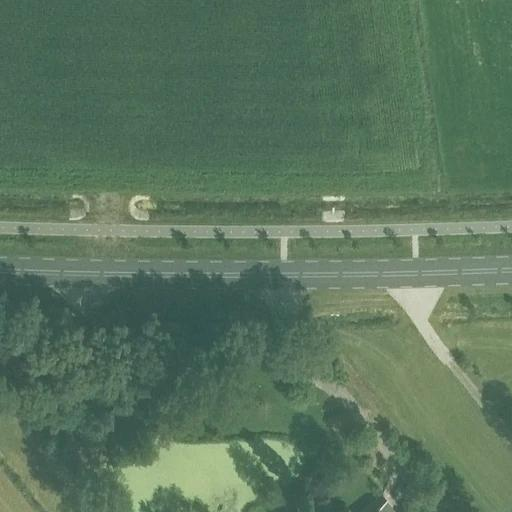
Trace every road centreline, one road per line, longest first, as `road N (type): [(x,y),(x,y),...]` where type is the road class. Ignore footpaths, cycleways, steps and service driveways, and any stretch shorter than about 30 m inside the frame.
road 1 (primary): [(0,266),(297,275),(511,267)]
road 2 (unknown): [(234,273),(430,511)]
